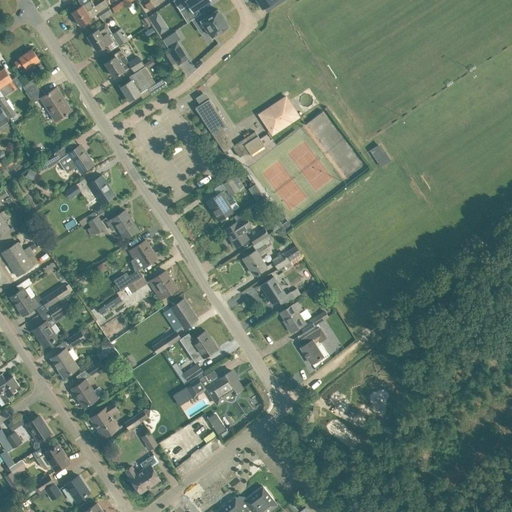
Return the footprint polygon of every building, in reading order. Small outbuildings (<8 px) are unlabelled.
[(78,0),(82,5),(72,11),(77,18),(76,19),(75,20),(78,24),(79,24),(81,24),(81,25),(90,19),(98,14),(101,19),(112,12),(104,0),(103,0),(94,6),(90,0),(78,0)] [(123,0),(112,7),(115,12),(132,0),(123,0)] [(173,0),(180,9),(188,4),(193,11),(209,0),(173,0)] [(229,25),(218,9),(207,16),(204,11),(196,16),(199,22),(202,20),(212,36),(219,32),(220,33),(228,28),(227,27),(229,25)] [(149,17),(153,23),(161,17),(157,11),(149,17)] [(108,31),(106,26),(103,23),(90,31),(91,33),(88,35),(97,49),(106,43),(107,44),(115,39),(119,45),(127,39),(120,28),(112,34),(110,30),(108,31)] [(167,46),(179,64),(189,58),(177,40),(167,46)] [(24,64),(27,68),(39,59),(32,49),(20,57),(20,58),(15,62),(19,67),(24,64)] [(129,62),(121,49),(114,54),(115,56),(106,63),(114,76),(131,65),(134,70),(143,64),(138,56),(129,62)] [(129,76),(131,79),(121,86),(130,100),(148,87),(152,94),(167,85),(162,78),(156,82),(145,66),(129,76)] [(11,78),(10,76),(4,67),(0,70),(0,89),(4,96),(17,87),(11,78)] [(34,78),(24,84),(27,89),(37,83),(34,78)] [(26,90),(29,96),(41,88),(37,83),(27,89),(26,90)] [(29,96),(33,102),(40,98),(54,121),(59,117),(60,119),(68,114),(67,112),(71,110),(57,87),(45,94),(41,88),(29,96)] [(195,107),(226,154),(229,152),(227,149),(232,146),(240,156),(245,153),(251,154),(264,145),(255,131),(234,145),(223,128),(227,125),(206,94),(204,93),(197,97),(201,103),(195,107)] [(286,94),(258,113),(272,135),(300,116),(286,94)] [(3,95),(0,97),(0,104),(10,118),(16,114),(3,95)] [(0,130),(0,131),(11,123),(0,106),(0,130)] [(370,150),(381,166),(391,160),(380,143),(370,150)] [(55,154),(44,162),(49,168),(59,161),(64,158),(72,169),(77,165),(81,171),(86,169),(94,163),(89,155),(88,156),(80,144),(78,146),(69,152),(65,146),(67,145),(67,144),(58,150),(54,153),(55,154)] [(94,180),(89,184),(97,196),(102,203),(107,200),(115,194),(114,194),(107,185),(108,184),(102,175),(94,180)] [(244,187),(236,175),(223,183),(231,195),(244,187)] [(76,183),(65,191),(70,197),(80,190),(76,183)] [(0,190),(0,199),(8,194),(4,188),(0,190)] [(207,200),(207,201),(208,200),(216,213),(215,214),(218,218),(232,209),(221,191),(207,200)] [(0,217),(9,212),(6,208),(0,211),(0,217)] [(107,221),(113,230),(118,226),(125,237),(138,229),(138,228),(137,229),(130,219),(131,218),(125,209),(107,221)] [(82,224),(87,221),(97,215),(94,210),(79,220),(82,224)] [(0,217),(0,234),(10,229),(4,219),(10,215),(9,212),(0,217)] [(86,228),(91,235),(104,226),(97,215),(87,221),(90,225),(86,228)] [(225,229),(236,246),(248,238),(242,228),(250,223),(246,217),(238,222),(237,221),(225,229)] [(287,232),(294,227),(288,220),(282,223),(282,224),(283,225),(287,232)] [(254,243),(255,242),(266,235),(269,233),(264,226),(249,236),(254,243)] [(255,242),(258,248),(257,250),(256,249),(243,257),(247,264),(248,263),(255,274),(257,273),(258,274),(262,271),(261,271),(268,267),(260,255),(269,249),(267,247),(272,243),(266,235),(255,242)] [(129,250),(134,257),(138,254),(145,265),(157,257),(146,239),(129,250)] [(2,251),(10,263),(32,249),(30,245),(23,249),(18,241),(2,251)] [(296,245),(273,259),(278,268),(283,265),(301,253),(296,245)] [(10,263),(18,275),(34,265),(28,257),(35,253),(32,249),(10,263)] [(120,289),(127,285),(143,275),(138,268),(128,275),(127,273),(114,281),(120,289)] [(153,278),(160,288),(156,290),(161,299),(177,288),(166,270),(153,278)] [(127,285),(132,292),(147,281),(143,275),(127,285)] [(261,284),(266,292),(268,294),(267,294),(273,303),(278,300),(282,305),(296,296),(292,290),(286,294),(275,276),(261,284)] [(60,298),(70,291),(65,283),(54,290),(42,298),(47,306),(60,298)] [(11,296),(23,314),(40,303),(35,297),(32,299),(24,288),(11,296)] [(118,292),(97,307),(102,314),(108,310),(106,307),(114,302),(115,304),(123,299),(118,292)] [(170,307),(184,327),(197,318),(191,309),(189,310),(183,300),(184,299),(184,298),(170,307)] [(281,311),(288,323),(286,324),(291,332),(300,326),(304,333),(324,319),(319,313),(311,319),(306,322),(299,311),(302,308),(297,300),(281,311)] [(60,302),(49,309),(53,316),(54,317),(65,309),(60,302)] [(45,321),(33,330),(38,336),(40,339),(39,339),(44,346),(58,337),(50,327),(46,321),(45,321)] [(308,335),(300,340),(303,345),(301,347),(311,363),(323,355),(328,352),(322,343),(317,346),(315,342),(320,339),(321,341),(327,337),(321,327),(308,335)] [(68,339),(72,345),(84,336),(80,330),(68,339)] [(152,346),(157,354),(181,337),(176,330),(152,346)] [(192,339),(193,340),(185,345),(190,352),(191,351),(198,361),(216,348),(209,338),(210,337),(206,330),(192,339)] [(109,340),(101,341),(102,347),(110,346),(114,351),(116,349),(109,340)] [(51,357),(64,376),(78,367),(65,348),(51,357)] [(116,350),(107,356),(110,361),(119,355),(116,350)] [(87,368),(92,375),(105,367),(100,359),(87,368)] [(183,373),(188,380),(203,371),(198,363),(183,373)] [(219,378),(211,383),(205,374),(186,386),(193,397),(207,388),(217,404),(226,399),(227,400),(232,401),(235,399),(236,393),(237,392),(236,391),(243,387),(238,380),(237,380),(231,371),(232,370),(219,378)] [(2,373),(0,374),(0,395),(5,403),(10,400),(11,400),(8,396),(17,390),(15,387),(19,385),(13,375),(6,380),(2,373)] [(72,388),(76,395),(78,394),(80,397),(78,398),(84,406),(98,397),(86,379),(72,388)] [(91,417),(104,437),(119,427),(110,413),(117,408),(113,402),(99,411),(91,417)] [(125,422),(129,429),(148,417),(143,410),(125,422)] [(51,432),(39,415),(27,423),(36,438),(38,440),(46,435),(51,432)] [(210,421),(218,435),(220,433),(223,438),(229,434),(227,430),(227,429),(226,429),(223,425),(222,425),(215,429),(210,421),(210,420),(210,421)] [(1,428),(0,429),(0,440),(0,441),(6,449),(7,451),(13,447),(12,445),(7,437),(1,428)] [(22,441),(21,440),(15,431),(7,437),(12,445),(13,447),(22,441)] [(157,443),(152,435),(149,431),(142,436),(149,448),(157,443)] [(38,440),(36,438),(34,439),(34,446),(36,450),(49,441),(46,435),(38,440)] [(33,452),(37,457),(53,446),(49,441),(36,450),(33,452)] [(37,457),(43,467),(44,468),(45,468),(45,469),(47,469),(48,468),(52,466),(55,471),(70,461),(68,458),(67,459),(65,456),(66,456),(58,443),(53,446),(37,457)] [(141,463),(144,468),(137,473),(131,466),(125,469),(140,492),(160,479),(151,465),(158,461),(154,454),(141,463)] [(12,471),(15,476),(21,471),(15,463),(9,467),(12,471)] [(15,476),(12,471),(5,476),(13,488),(20,484),(15,476)] [(37,485),(40,490),(44,487),(53,481),(48,474),(35,483),(37,485)] [(66,484),(77,500),(90,491),(79,475),(66,484)] [(53,483),(45,489),(47,492),(52,498),(60,492),(53,483)] [(217,511),(268,511),(278,505),(263,485),(246,499),(244,496),(239,496),(237,498),(236,496),(217,511)] [(82,511),(103,511),(97,503),(82,511)]
